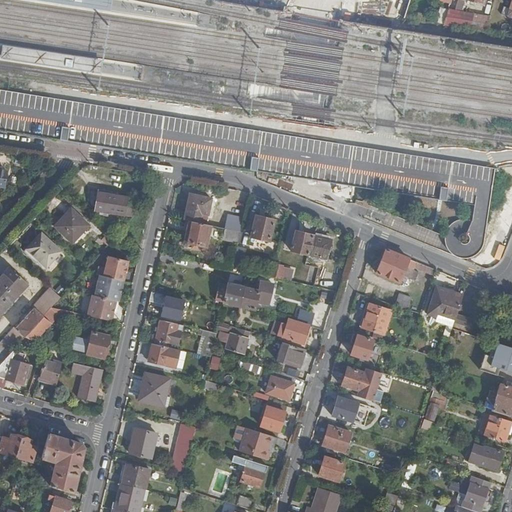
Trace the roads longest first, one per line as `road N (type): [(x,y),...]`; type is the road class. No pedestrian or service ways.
road 1 (residential): [(368,231),(278,511)]
road 2 (residential): [(171,168),(107,435)]
road 3 (residential): [(171,168),(235,179),(368,231)]
road 4 (residential): [(368,231),(485,279)]
